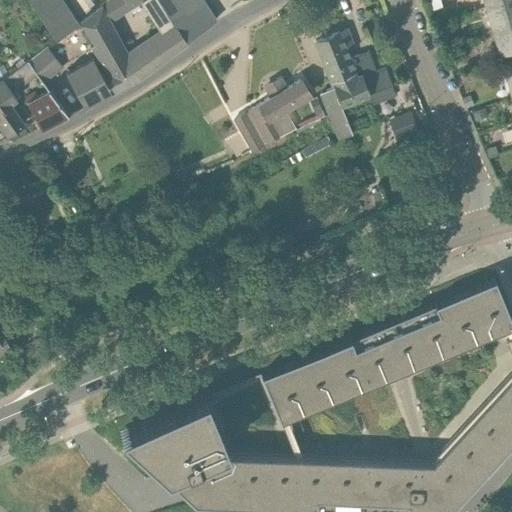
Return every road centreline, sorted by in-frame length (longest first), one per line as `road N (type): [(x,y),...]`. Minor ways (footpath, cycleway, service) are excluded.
road 1 (residential): [(0,420),(495,224)]
road 2 (unclassified): [(0,152),(81,121),(277,0)]
road 3 (residential): [(495,224),(409,0)]
